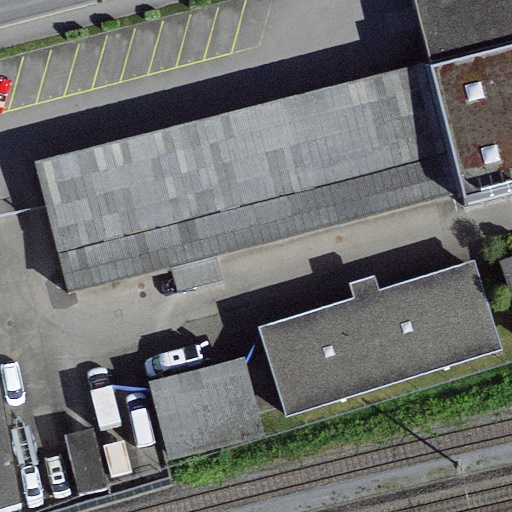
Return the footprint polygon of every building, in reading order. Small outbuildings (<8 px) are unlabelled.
[(511,0),(411,0),(428,66),(34,167),(68,299),(172,273),(178,296),(222,285),(215,259),(461,196),(464,208),(511,195),(511,0)] [(511,258),(498,263),(511,305),(511,258)] [(354,301),(258,331),(286,422),(503,355),(475,263),(378,293),(374,280),(349,287),(354,301)] [(168,460),(263,436),(244,360),(149,384),(168,460)] [(0,511),(16,511),(26,509),(0,368),(0,511)] [(107,487),(94,431),(64,438),(77,494),(107,487)]
